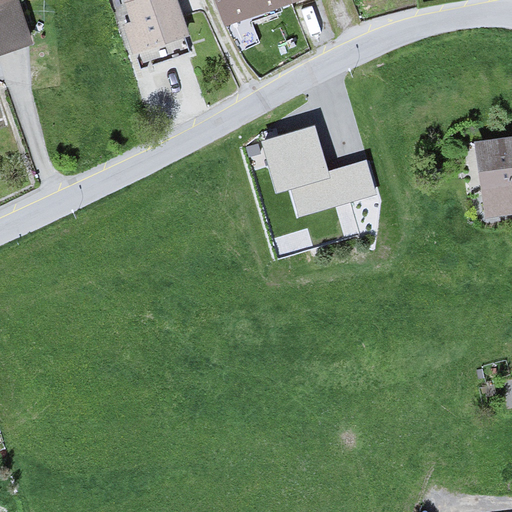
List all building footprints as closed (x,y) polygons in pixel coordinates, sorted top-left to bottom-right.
[(14,0),(0,0),(0,52),(27,45),(14,0)] [(169,0),(126,0),(122,1),(138,44),(181,28),(169,0)] [(215,0),(224,25),(292,0),(215,0)] [(313,125),(263,141),(278,188),(291,184),(300,215),(374,191),(365,163),(329,174),(313,125)] [(511,136),(473,143),(486,217),(511,212),(511,136)]
